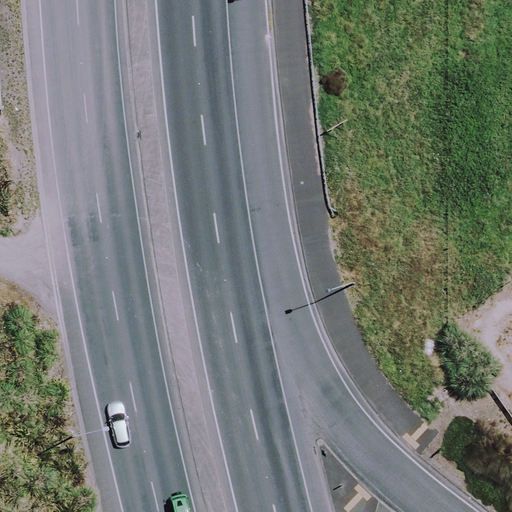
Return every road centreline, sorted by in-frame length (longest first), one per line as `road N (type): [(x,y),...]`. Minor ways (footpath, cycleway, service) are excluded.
road 1 (secondary): [(191,0),(239,355),(277,511)]
road 2 (secondary): [(154,511),(93,185),(76,0)]
